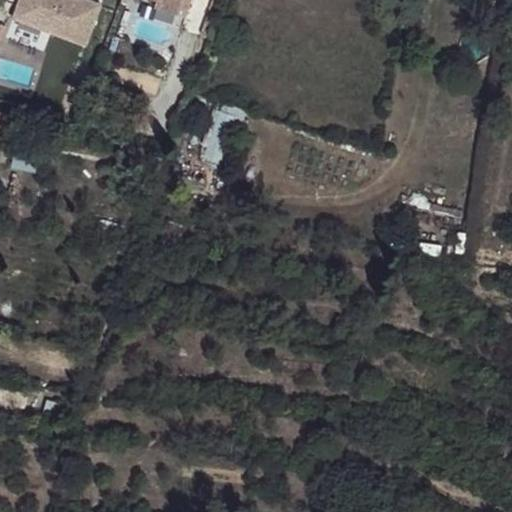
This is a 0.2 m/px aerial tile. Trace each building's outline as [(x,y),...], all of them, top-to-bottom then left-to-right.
[(90,0),(20,0),(13,18),(86,46),(102,4),(90,0)] [(156,0),(154,6),(186,15),(190,0),(156,0)] [(214,103),(197,161),(224,169),(241,111),(214,103)] [(88,106),(81,133),(109,140),(115,113),(88,106)] [(14,117),(4,114),(2,122),(12,124),(14,117)] [(149,150),(129,145),(124,163),(145,168),(149,150)]
